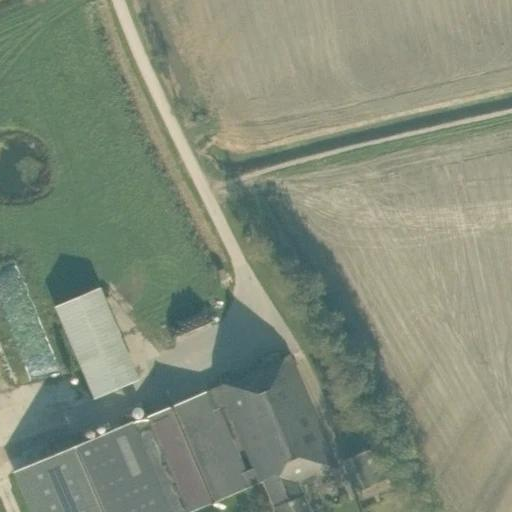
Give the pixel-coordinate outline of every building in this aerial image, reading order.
[(168,511),(189,511),(262,481),(275,511),(308,511),(298,486),(336,469),(287,356),(253,371),(251,366),(255,364),(252,358),(248,360),(246,355),(228,363),(231,372),(226,374),(229,381),(131,423),(168,511)] [(85,381),(93,399),(130,383),(122,365),(85,381)] [(7,400),(17,428),(85,404),(75,376),(7,400)] [(168,511),(131,423),(12,474),(27,511),(168,511)] [(375,449),(359,455),(359,453),(340,461),(353,492),(371,484),(386,478),(375,449)]
